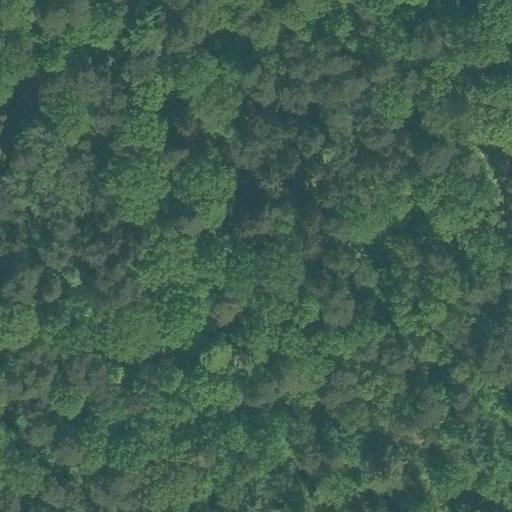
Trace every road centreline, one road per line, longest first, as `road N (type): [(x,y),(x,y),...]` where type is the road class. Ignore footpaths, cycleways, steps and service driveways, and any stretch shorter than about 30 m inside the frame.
road 1 (track): [(511,449),(274,395),(105,396),(0,377)]
road 2 (track): [(464,0),(511,188)]
